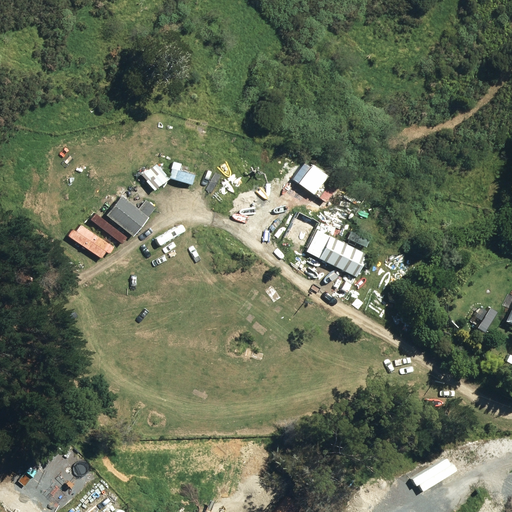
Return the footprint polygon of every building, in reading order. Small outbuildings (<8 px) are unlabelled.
[(140,174),(155,191),(170,179),(191,185),(193,175),(173,169),(170,177),(156,163),(140,174)] [(104,216),(131,237),(154,208),(144,200),(137,209),(119,196),(104,216)] [(92,213),(87,220),(120,245),(125,238),(92,213)] [(112,241),(94,228),(87,238),(95,243),(97,240),(107,248),(112,241)] [(316,230),(305,252),(355,277),(366,255),(316,230)] [(287,236),(282,242),(296,254),(301,249),(287,236)] [(511,303),(503,322),(511,326),(511,303)] [(31,453),(32,480),(49,479),(48,452),(31,453)] [(100,485),(104,489),(108,485),(104,481),(100,485)]
